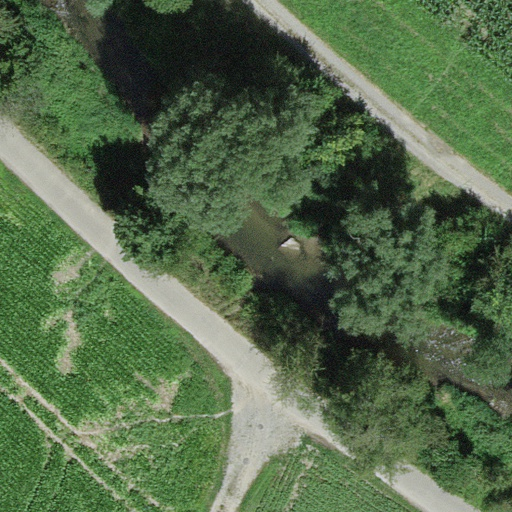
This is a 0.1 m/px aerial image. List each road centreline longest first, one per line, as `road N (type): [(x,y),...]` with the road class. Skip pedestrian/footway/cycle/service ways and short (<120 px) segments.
road 1 (track): [(0,103),(286,360),(495,511)]
road 2 (track): [(511,205),(257,0)]
